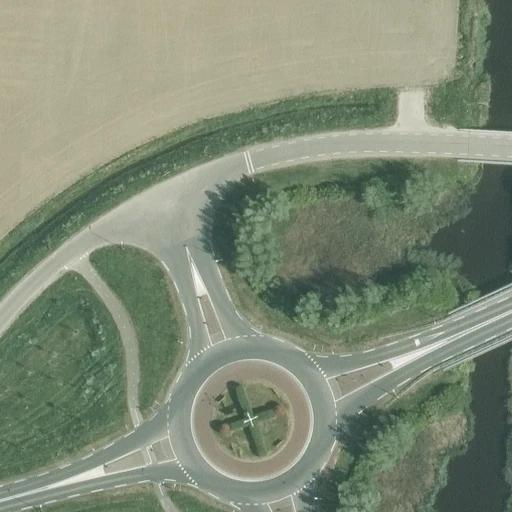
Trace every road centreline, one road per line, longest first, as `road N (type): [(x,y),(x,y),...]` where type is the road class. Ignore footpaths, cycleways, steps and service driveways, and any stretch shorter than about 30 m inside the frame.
road 1 (tertiary): [(160,197),(316,147),(511,147)]
road 2 (unclassified): [(0,319),(71,251),(160,197)]
road 3 (primary): [(321,431),(435,346)]
road 4 (primary): [(435,346),(302,371)]
road 5 (primary): [(177,417),(61,484)]
road 6 (primary): [(61,484),(192,464)]
